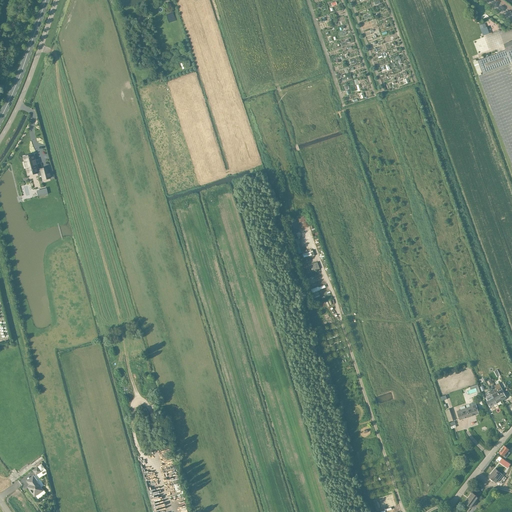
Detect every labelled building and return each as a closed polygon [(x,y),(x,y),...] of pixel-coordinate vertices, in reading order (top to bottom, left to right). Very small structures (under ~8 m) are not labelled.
[(511,49),(507,52),(506,50),(473,62),(478,74),(479,76),(478,76),(511,164),(511,165),(511,166),(511,167),(511,49)] [(33,155),(23,157),(25,163),(24,163),(25,168),(26,167),(27,172),(28,172),(33,170),(34,174),(37,173),(38,177),(42,176),(43,180),(50,178),(49,176),(50,176),(50,173),(49,174),(47,167),(40,169),(40,170),(37,171),(35,165),(36,165),(35,160),(34,160),(33,155)] [(499,383),(494,386),(496,389),(497,392),(502,400),(507,398),(502,390),(499,383)] [(497,403),(502,400),(496,389),(491,392),(497,403)] [(489,407),(497,403),(491,392),(485,394),(489,402),(487,403),(489,407)] [(460,420),(479,413),(476,405),(457,411),(460,420)] [(449,422),(454,420),(450,409),(445,410),(449,422)] [(507,451),(509,449),(504,446),(498,453),(503,457),(505,458),(510,453),(507,451)] [(36,474),(44,468),(41,464),(33,470),(36,474)] [(503,482),(506,478),(503,475),(495,468),(488,477),(496,483),(500,479),(503,482)] [(34,496),(42,490),(39,487),(40,486),(38,484),(37,484),(35,482),(36,481),(33,476),(27,481),(30,485),(28,487),(34,496)] [(464,503),(471,508),(479,498),(472,492),(464,503)]
